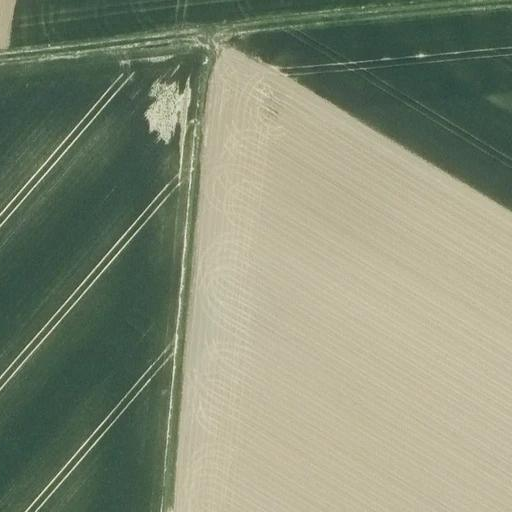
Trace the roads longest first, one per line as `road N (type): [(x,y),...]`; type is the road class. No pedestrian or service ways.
road 1 (track): [(511,20),(0,78)]
road 2 (track): [(230,51),(183,511)]
